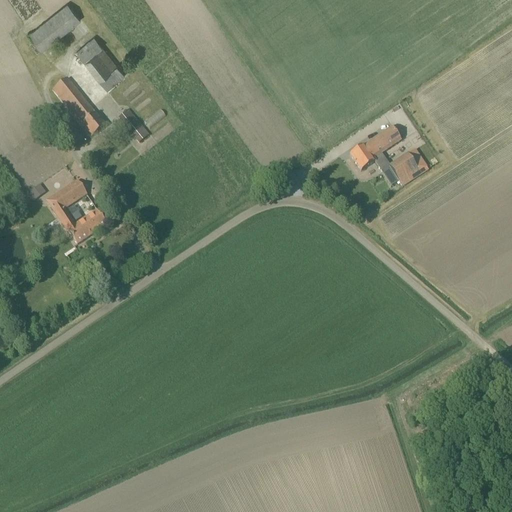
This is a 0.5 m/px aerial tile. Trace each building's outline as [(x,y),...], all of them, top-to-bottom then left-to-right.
[(40,52),(48,46),(81,21),(68,5),(28,36),(40,52)] [(107,91),(115,85),(124,77),(94,38),(76,53),(107,91)] [(91,139),(106,127),(67,79),(53,90),(91,139)] [(139,143),(147,137),(148,136),(128,111),(119,118),(139,143)] [(391,187),(397,183),(388,169),(379,156),(401,141),(392,128),(349,156),(361,172),(375,163),(391,187)] [(408,155),(388,169),(397,183),(398,182),(402,187),(421,175),(408,155)] [(75,225),(66,210),(87,196),(77,183),(48,202),(77,246),(107,226),(96,210),(75,225)]
